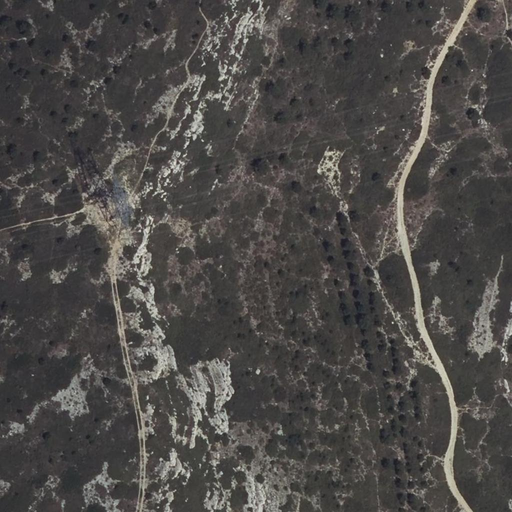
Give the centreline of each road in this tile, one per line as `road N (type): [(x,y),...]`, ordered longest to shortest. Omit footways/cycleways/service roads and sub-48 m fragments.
road 1 (track): [(474,511),(452,480),(452,391),(423,322),(402,233),(404,187),(432,70),(470,0)]
road 2 (track): [(139,511),(146,486),(115,242)]
